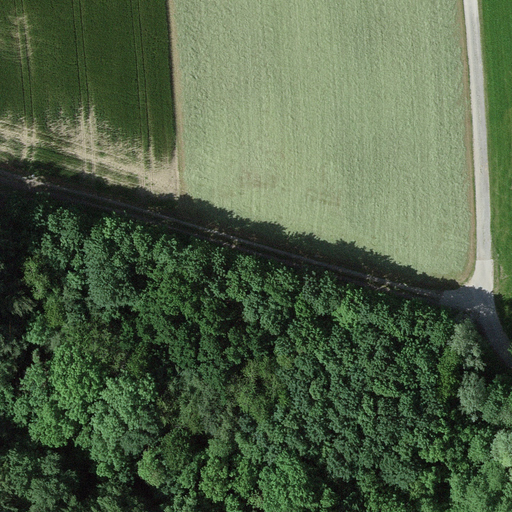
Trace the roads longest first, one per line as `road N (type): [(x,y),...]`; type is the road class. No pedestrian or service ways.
road 1 (track): [(488,317),(0,172)]
road 2 (unclassified): [(276,511),(164,479),(0,398)]
road 3 (track): [(470,0),(484,260)]
